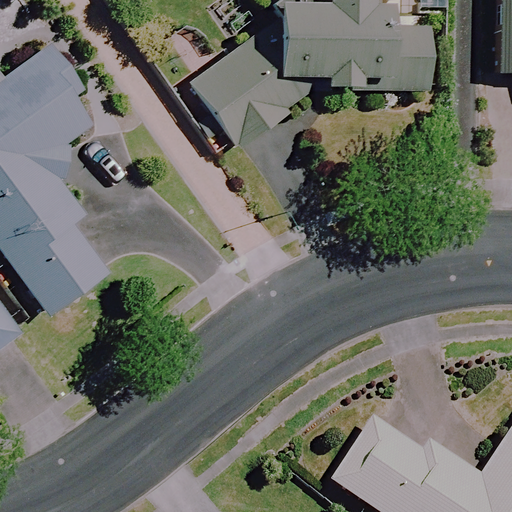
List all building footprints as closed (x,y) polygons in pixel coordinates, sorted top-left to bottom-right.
[(353,97),(354,80),(415,83),(418,50),(419,34),(382,31),(360,0),(296,0),(280,11),(260,10),(259,34),(176,91),(224,159),(288,114),(293,94),(307,94),(353,97)] [(511,0),(485,0),(480,78),(511,79),(511,0)] [(0,79),(0,272),(36,322),(97,277),(61,228),(73,220),(54,194),(61,143),(77,132),(58,106),(73,94),(41,50),(0,79)] [(0,344),(12,336),(0,320),(0,344)] [(511,511),(511,424),(472,485),(420,451),(415,459),(365,426),(324,490),(357,511),(511,511)]
